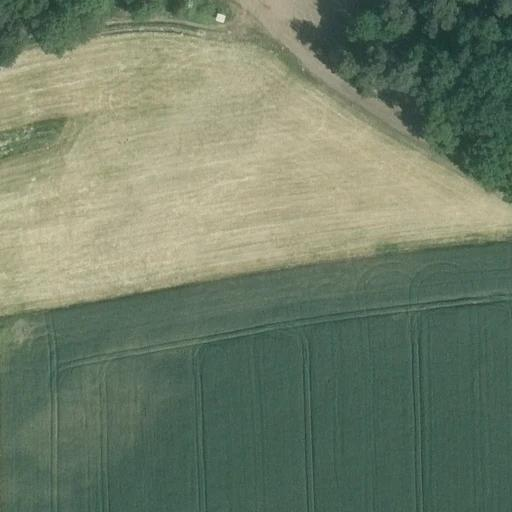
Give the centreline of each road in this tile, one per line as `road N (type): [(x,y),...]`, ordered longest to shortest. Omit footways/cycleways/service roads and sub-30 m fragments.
road 1 (track): [(511,179),(349,25),(308,0)]
road 2 (track): [(161,0),(0,48)]
